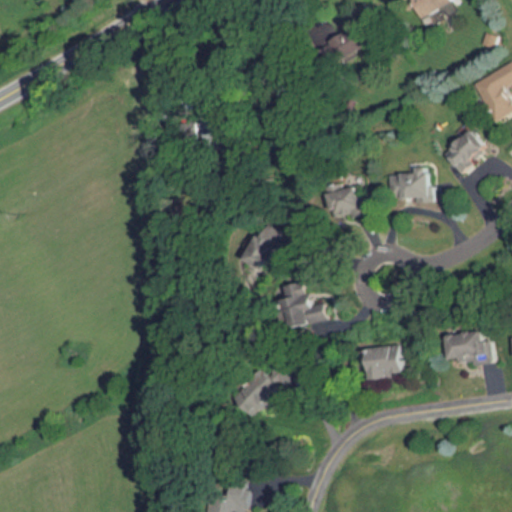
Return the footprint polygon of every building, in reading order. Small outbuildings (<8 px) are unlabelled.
[(416,0),(434,28),(465,8),(459,0),(416,0)] [(511,64),(478,84),(500,124),(511,117),(511,64)] [(466,174),(496,153),(480,130),(449,152),(466,174)] [(392,174),(395,204),(438,200),(435,169),(392,174)] [(349,214),(353,212),(357,220),(373,212),(364,192),(343,201),(349,214)] [(300,329),(334,320),(327,293),(314,296),(310,283),(289,288),(300,329)] [(482,356),(484,366),(500,363),(495,329),(453,336),(457,360),(482,356)] [(413,374),(408,345),(374,350),(379,380),(413,374)]
